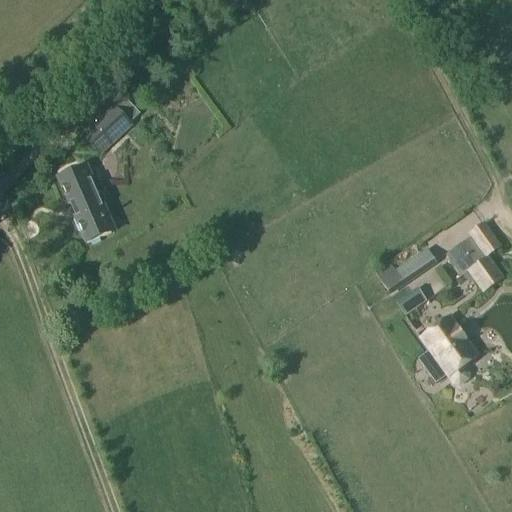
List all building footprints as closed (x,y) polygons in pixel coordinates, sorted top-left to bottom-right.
[(241,0),(213,0),(225,14),(241,0)] [(114,112),(84,140),(98,155),(128,127),(114,112)] [(83,170),(58,181),(86,245),(109,236),(94,202),(96,201),(83,170)] [(485,228),(472,238),(487,260),(501,251),(485,228)] [(472,239),(446,257),(448,259),(462,280),(470,275),(484,296),(503,283),(488,262),(487,260),(472,239)] [(389,264),(373,275),(391,300),(408,288),(437,267),(427,252),(397,273),(396,274),(389,264)] [(447,381),(448,381),(452,387),(458,388),(466,382),(467,377),(463,370),(477,361),(449,320),(419,341),(428,353),(417,361),(434,386),(446,378),(447,381)]
